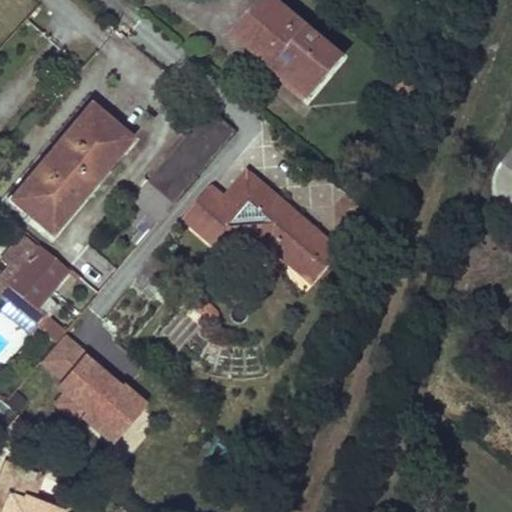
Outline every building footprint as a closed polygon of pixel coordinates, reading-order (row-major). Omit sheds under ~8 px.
[(275,0),(264,0),(235,35),(267,61),(278,48),(290,59),(285,66),(315,91),(343,57),(275,0)] [(267,61),(265,63),(308,99),(315,91),(285,66),(290,59),(278,48),(267,61)] [(417,84),(404,77),(395,96),(408,103),(417,84)] [(51,235),(130,140),(90,106),(11,201),(51,235)] [(211,110),(150,182),(175,203),(197,177),(236,131),(211,110)] [(211,189),(186,218),(216,243),(219,239),(224,244),(224,247),(274,244),(274,240),(280,240),(289,248),(284,254),(307,272),(314,263),(317,265),(324,256),(321,254),(329,243),(293,212),(289,217),(280,209),(284,204),(248,174),(225,201),(211,189)] [(175,203),(166,214),(174,221),(181,213),(186,218),(211,189),(197,177),(175,203)] [(150,182),(126,209),(145,225),(152,231),(166,214),(175,203),(150,182)] [(284,204),(280,209),(289,217),(293,212),(284,204)] [(145,225),(132,240),(140,245),(143,242),(152,231),(145,225)] [(152,231),(143,242),(150,248),(160,237),(152,231)] [(39,248),(39,249),(22,236),(0,262),(9,269),(17,275),(7,287),(35,310),(22,325),(31,333),(46,316),(36,308),(68,271),(39,248)] [(274,240),(274,244),(284,254),(289,248),(280,240),(274,240)] [(314,263),(307,272),(315,278),(338,250),(329,243),(321,254),(324,256),(317,265),(314,263)] [(155,264),(164,272),(168,268),(159,260),(155,264)] [(9,269),(0,279),(0,281),(7,287),(17,275),(9,269)] [(4,311),(22,325),(35,310),(7,287),(0,281),(0,294),(10,303),(4,311)] [(66,335),(37,366),(60,388),(51,398),(111,453),(149,413),(66,335)] [(0,511),(63,511),(34,500),(43,477),(5,462),(0,473),(0,511)]
